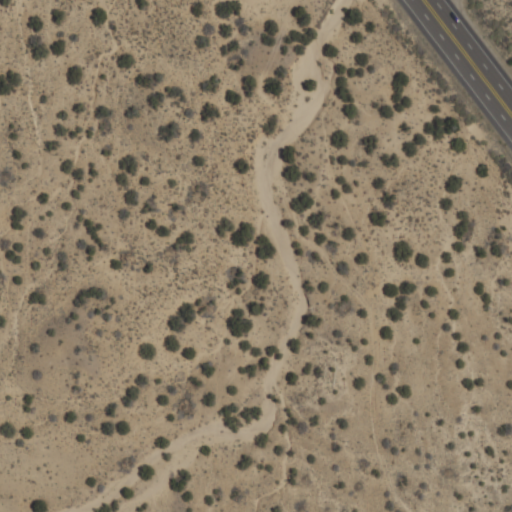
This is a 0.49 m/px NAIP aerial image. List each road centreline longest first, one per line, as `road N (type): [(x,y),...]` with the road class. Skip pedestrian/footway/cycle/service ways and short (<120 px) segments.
road 1 (trunk): [(409,0),(511,133)]
road 2 (trunk): [(511,108),(428,0)]
